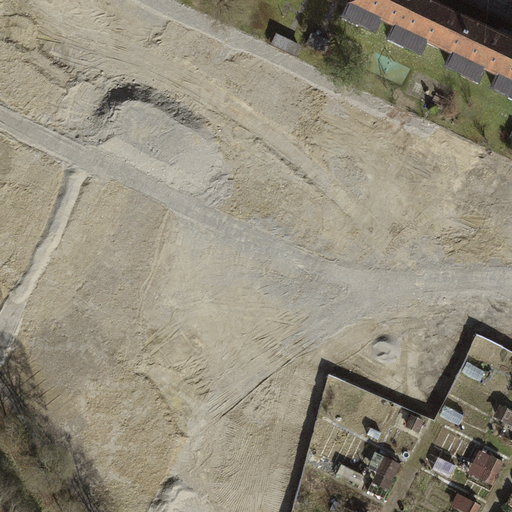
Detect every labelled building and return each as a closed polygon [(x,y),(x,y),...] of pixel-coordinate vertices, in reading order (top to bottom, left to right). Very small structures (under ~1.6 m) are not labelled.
[(423,0),(358,0),(352,12),(358,15),(353,27),(385,42),(391,30),(402,36),(397,46),(429,62),(434,51),(445,56),(463,19),(423,0)] [(511,41),(463,19),(445,56),(460,63),(455,74),(485,88),(490,77),(506,85),(502,95),(511,100),(511,41)] [(304,44),(278,32),(272,45),(298,57),(304,44)] [(334,43),(312,32),(306,44),(329,54),(334,43)] [(144,230),(171,236),(177,211),(149,205),(144,230)] [(141,240),(138,256),(163,261),(167,246),(141,240)] [(497,374),(476,364),(471,373),(492,384),(497,374)] [(349,384),(337,381),(331,400),(344,404),(349,384)] [(383,436),(372,431),(368,440),(379,445),(383,436)] [(331,466),(344,436),(333,432),(320,461),(331,466)] [(364,441),(354,437),(349,449),(359,454),(364,441)] [(511,465),(511,456),(496,448),(490,459),(510,469),(511,465)] [(405,470),(395,465),(386,483),(396,488),(405,470)] [(486,471),(476,466),(472,475),(482,480),(486,471)] [(479,511),(481,507),(471,502),(466,511),(479,511)]
